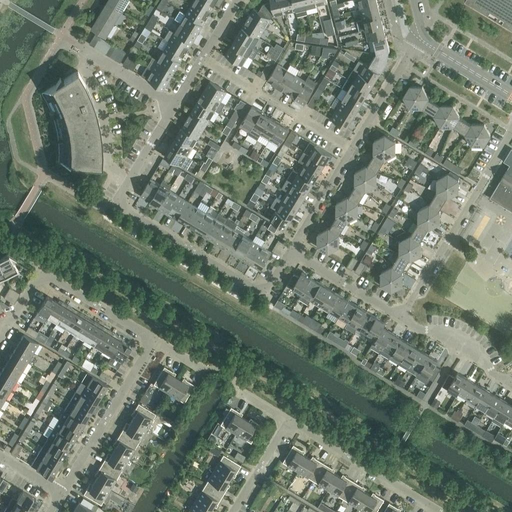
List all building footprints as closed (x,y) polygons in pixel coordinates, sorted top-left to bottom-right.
[(128,0),(109,0),(108,3),(107,2),(122,11),(128,0)] [(161,0),(158,7),(163,10),(168,3),(162,0),(161,0)] [(194,0),(192,5),(208,15),(214,6),(204,0),(194,0)] [(270,0),(271,2),(263,4),(272,17),(285,13),(281,0),(270,0)] [(296,11),(293,0),(281,0),(285,13),(296,11)] [(308,14),(306,8),(304,0),(293,0),(296,11),(297,17),(308,14)] [(304,0),(306,8),(317,6),(315,0),(304,0)] [(357,0),(360,9),(378,5),(376,0),(357,0)] [(511,0),(464,0),(465,0),(487,14),(489,10),(505,20),(503,23),(511,28),(511,0)] [(122,11),(107,2),(108,3),(105,8),(104,7),(99,15),(114,24),(122,11)] [(259,12),(254,9),(248,18),(265,28),(272,17),(263,4),(259,12)] [(186,14),(203,24),(208,15),(192,5),(186,14)] [(363,20),(380,15),(378,5),(360,9),(363,20)] [(180,23),(197,33),(203,24),(186,14),(180,23)] [(114,24),(99,15),(95,23),(96,23),(93,28),(92,28),(91,28),(106,37),(114,24)] [(356,21),(359,32),(365,30),(383,26),(380,15),(363,20),(356,21)] [(148,21),(145,27),(152,31),(157,22),(156,21),(151,18),(148,21)] [(265,28),(248,18),(242,27),(259,38),(265,28)] [(175,32),(192,43),(197,33),(180,23),(175,32)] [(333,26),(325,28),(327,36),(335,34),(333,26)] [(365,30),(368,41),(373,40),(373,39),(385,36),(383,26),(365,30)] [(259,38),(242,27),(237,37),(254,47),(259,38)] [(169,42),(186,52),(192,43),(175,32),(169,42)] [(95,34),(89,44),(94,47),(100,37),(95,34)] [(373,39),(373,40),(377,54),(388,55),(389,51),(390,51),(386,36),(385,36),(373,39)] [(100,50),(106,40),(100,37),(94,47),(100,50)] [(254,47),(237,37),(231,46),(248,56),(254,47)] [(105,53),(111,44),(106,40),(100,50),(105,53)] [(137,40),(134,46),(140,49),(143,43),(137,40)] [(164,51),(181,61),(186,52),(169,42),(164,51)] [(277,43),(275,47),(276,48),(282,51),(284,48),(284,47),(277,43)] [(110,57),(116,47),(111,44),(105,53),(110,57)] [(321,55),(322,46),(313,45),(312,54),(321,55)] [(225,56),(242,66),(248,56),(231,46),(225,56)] [(115,60),(121,50),(116,47),(110,57),(115,60)] [(275,47),(269,56),(276,61),(279,55),(282,51),(276,48),(275,47)] [(137,53),(132,49),(128,55),(134,58),(137,53)] [(120,63),(126,53),(121,50),(115,60),(120,63)] [(158,60),(175,70),(181,61),(164,51),(158,60)] [(377,54),(369,66),(380,73),(388,60),(388,55),(377,54)] [(123,64),(128,67),(134,58),(128,55),(123,64)] [(152,69),(169,80),(175,70),(158,60),(152,69)] [(380,73),(369,66),(364,63),(359,61),(354,70),(374,82),(380,73)] [(277,64),(267,81),(277,87),(287,70),(277,64)] [(263,73),(267,75),(270,70),(265,67),(262,72),(263,73)] [(326,74),(333,78),(337,72),(335,71),(330,68),(326,74)] [(147,79),(164,89),(169,80),(152,69),(147,79)] [(96,110),(91,96),(85,83),(78,70),(63,80),(60,77),(55,85),(47,90),(53,100),(58,110),(61,120),(64,131),(66,142),(66,153),(66,164),(75,165),(83,170),(85,166),(102,168),(102,153),(102,138),(99,124),(99,121),(96,110)] [(287,70),(277,87),(286,92),(296,75),(287,70)] [(374,82),(354,70),(348,79),(369,91),(374,82)] [(296,75),(286,92),(295,98),(305,81),(296,75)] [(324,77),(321,83),(326,86),(329,80),(324,77)] [(369,91),(348,79),(342,88),(347,91),(363,101),(369,91)] [(227,91),(210,81),(204,91),(221,101),(227,91)] [(305,104),(315,87),(305,81),(295,98),(305,104)] [(422,87),(410,86),(404,97),(410,108),(422,87)] [(422,108),(428,98),(422,87),(410,108),(422,108)] [(347,91),(342,88),(337,97),(342,100),(357,110),(363,101),(347,91)] [(221,101),(204,91),(198,100),(215,110),(221,101)] [(307,105),(313,108),(320,98),(314,94),(307,105)] [(440,106),(428,98),(422,108),(434,116),(440,106)] [(215,110),(198,100),(193,109),(210,120),(215,110)] [(247,104),(241,100),(235,110),(241,113),(247,104)] [(357,110),(342,100),(336,110),(352,119),(357,110)] [(441,105),(440,106),(434,116),(440,126),(453,105),(441,105)] [(453,127),(459,117),(459,116),(453,105),(440,126),(453,127)] [(252,107),(242,123),(251,129),(261,112),(252,107)] [(210,120),(193,109),(187,119),(204,129),(210,120)] [(331,119),(346,128),(352,119),(336,110),(331,119)] [(251,129),(245,139),(255,144),(260,135),(270,118),(261,112),(251,129)] [(471,125),(459,117),(453,127),(465,134),(471,125)] [(270,118),(260,135),(270,140),(280,123),(270,118)] [(204,129),(187,119),(182,128),(199,138),(204,129)] [(279,146),(289,129),(280,123),(270,140),(279,146)] [(472,124),(471,125),(465,134),(472,145),(484,124),(472,124)] [(490,135),(484,124),(472,145),(484,145),(490,135)] [(390,132),(397,136),(400,131),(393,127),(390,132)] [(199,138),(182,128),(176,137),(193,147),(199,138)] [(286,140),(292,144),(297,134),(292,131),(286,140)] [(385,135),(374,141),(395,154),(395,141),(385,135)] [(193,147),(176,137),(170,146),(187,157),(193,147)] [(408,143),(416,147),(418,143),(411,139),(408,143)] [(374,154),(375,154),(384,160),(395,154),(374,141),(374,154)] [(221,146),(213,142),(211,145),(218,150),(221,146)] [(331,154),(310,142),(304,151),(325,164),(331,154)] [(187,157),(170,146),(165,156),(187,169),(192,160),(187,157)] [(213,147),(208,156),(213,159),(218,150),(213,147)] [(511,148),(504,161),(510,165),(490,198),(511,211),(511,148)] [(257,161),(261,154),(254,150),(250,157),(257,161)] [(304,164),(319,173),(325,164),(304,151),(299,161),(304,164)] [(433,158),(441,163),(444,158),(436,153),(433,158)] [(375,154),(367,166),(377,172),(384,160),(375,154)] [(205,163),(204,162),(202,165),(207,169),(213,160),(208,157),(205,163)] [(163,158),(160,164),(170,169),(173,164),(163,158)] [(443,164),(460,174),(462,170),(446,160),(443,164)] [(173,164),(170,169),(173,171),(179,175),(182,170),(176,166),(173,164)] [(304,164),(298,173),(314,182),(319,173),(304,164)] [(366,166),(355,172),(377,184),(377,172),(367,166),(366,166)] [(287,179),(308,191),(314,182),(298,173),(293,170),(287,179)] [(355,185),(356,185),(366,191),(376,185),(377,184),(355,172),(355,185)] [(448,173),(437,179),(459,192),(459,180),(448,173)] [(151,179),(140,196),(150,202),(160,185),(151,179)] [(282,188),(287,191),(302,201),(308,191),(287,179),(282,188)] [(437,179),(437,192),(447,198),(459,192),(437,179)] [(159,207),(169,190),(160,185),(150,202),(159,207)] [(356,185),(348,197),(358,203),(366,191),(356,185)] [(168,213),(179,196),(169,190),(159,207),(168,213)] [(281,201),(297,210),(302,201),(287,191),(281,201)] [(439,210),(447,198),(437,192),(429,204),(439,210)] [(178,218),(188,201),(179,196),(168,213),(178,218)] [(358,216),(358,203),(348,197),(337,203),(358,216)] [(276,210),(291,219),(297,210),(281,201),(276,198),(271,207),(276,210)] [(187,224),(197,207),(188,201),(178,218),(187,224)] [(347,222),(358,216),(337,203),(336,216),(337,216),(347,222)] [(440,211),(439,210),(429,204),(419,210),(440,223),(440,211)] [(196,230),(206,213),(197,207),(187,224),(196,230)] [(270,219),(285,229),(291,219),(276,210),(270,219)] [(429,229),(440,223),(419,210),(418,223),(428,229),(429,229)] [(205,235),(216,218),(206,213),(196,230),(205,235)] [(215,241),(228,219),(219,213),(216,218),(205,235),(215,241)] [(339,234),(347,222),(337,216),(330,228),(339,234)] [(380,230),(385,232),(392,221),(387,218),(380,230)] [(224,246),(237,225),(237,224),(228,219),(215,241),(224,246)] [(421,241),(428,229),(418,223),(411,235),(421,241)] [(233,252),(243,235),(246,231),(237,225),(224,246),(233,252)] [(339,247),(339,234),(330,228),(329,228),(318,234),(339,247)] [(328,253),(339,247),(318,234),(318,247),(328,253)] [(242,257),(253,241),(243,235),(233,252),(242,257)] [(421,242),(421,241),(411,235),(400,241),(421,254),(421,242)] [(252,263),(262,246),(253,241),(242,257),(252,263)] [(410,260),(421,254),(400,241),(400,254),(409,260),(410,260)] [(261,269),(271,252),(262,246),(252,263),(261,269)] [(476,252),(472,259),(481,264),(485,258),(476,252)] [(9,254),(0,258),(0,265),(5,277),(18,271),(13,263),(16,259),(9,254)] [(402,272),(409,260),(400,254),(392,266),(402,272)] [(366,256),(363,262),(369,266),(373,260),(366,256)] [(358,260),(353,257),(347,267),(352,270),(358,260)] [(360,275),(366,264),(361,261),(355,272),(360,275)] [(403,273),(402,272),(392,266),(381,272),(402,285),(403,273)] [(302,272),(299,277),(294,274),(287,286),(301,295),(302,295),(302,294),(311,278),(302,272)] [(391,291),(402,285),(381,272),(381,285),(391,291)] [(302,294),(302,295),(301,295),(299,299),(308,304),(311,299),(321,284),(311,278),(302,294)] [(321,284),(311,299),(320,305),(330,289),(321,284)] [(20,294),(10,287),(7,293),(17,299),(20,294)] [(330,289),(320,305),(330,310),(339,295),(330,289)] [(4,298),(14,304),(17,299),(7,293),(4,298)] [(339,295),(330,310),(339,316),(348,301),(339,295)] [(47,296),(38,311),(47,317),(56,301),(47,296)] [(62,301),(60,304),(56,301),(47,317),(56,322),(67,304),(62,301)] [(348,301),(339,316),(348,322),(358,306),(348,301)] [(68,308),(69,306),(67,304),(56,322),(66,328),(75,313),(68,308)] [(291,311),(284,306),(282,310),(289,314),(291,311)] [(358,306),(348,322),(357,327),(367,312),(358,306)] [(80,312),(79,315),(75,313),(66,328),(75,334),(86,316),(80,312)] [(367,312),(357,327),(367,333),(376,317),(367,312)] [(93,324),(90,321),(91,319),(86,316),(75,334),(84,339),(93,324)] [(383,328),(386,323),(376,317),(367,333),(376,338),(382,328),(383,328)] [(313,320),(309,326),(317,331),(320,326),(321,325),(313,320)] [(99,327),(100,324),(95,321),(93,324),(84,339),(93,345),(103,329),(99,327)] [(38,332),(28,326),(25,331),(36,338),(39,332),(38,332)] [(376,338),(373,343),(371,347),(380,353),(392,333),(383,328),(382,328),(376,338)] [(108,329),(107,332),(103,329),(93,345),(103,350),(113,332),(108,329)] [(48,337),(38,331),(38,332),(39,332),(36,338),(44,343),(47,339),(48,337)] [(117,338),(119,336),(113,332),(103,350),(112,356),(121,341),(117,338)] [(389,358),(401,339),(392,333),(380,353),(389,358)] [(39,343),(24,334),(18,344),(33,353),(39,343)] [(398,364),(410,344),(401,339),(389,358),(398,364)] [(117,369),(131,346),(121,341),(112,356),(108,363),(117,369)] [(12,353),(28,362),(33,353),(18,344),(12,353)] [(408,370),(410,365),(419,350),(410,344),(398,364),(408,370)] [(61,345),(57,351),(63,354),(65,351),(64,350),(66,348),(61,345)] [(429,355),(419,350),(410,365),(408,370),(417,375),(419,371),(429,355)] [(28,362),(12,353),(7,362),(22,371),(28,362)] [(435,366),(438,361),(429,355),(419,371),(417,375),(416,377),(425,383),(428,382),(430,379),(434,381),(441,369),(435,366)] [(380,374),(383,368),(379,366),(380,365),(375,361),(370,368),(380,374)] [(1,371),(17,381),(22,371),(7,362),(1,371)] [(174,376),(173,372),(164,367),(153,384),(169,393),(178,378),(174,376)] [(17,381),(1,371),(0,373),(0,383),(11,390),(17,381)] [(109,382),(112,377),(102,371),(99,376),(109,382)] [(108,385),(87,372),(81,382),(102,394),(108,385)] [(455,377),(449,374),(442,386),(457,395),(458,394),(467,379),(457,373),(455,377)] [(195,385),(186,380),(182,381),(178,378),(169,393),(184,403),(195,385)] [(458,394),(467,400),(476,384),(467,379),(458,394)] [(102,394),(81,382),(76,391),(96,404),(102,394)] [(0,395),(5,399),(11,390),(0,383),(0,395)] [(476,384),(467,400),(476,405),(485,390),(477,384),(476,384)] [(420,390),(417,396),(422,399),(425,393),(420,390)] [(485,390),(476,405),(485,411),(495,395),(485,390)] [(96,404),(76,391),(70,400),(91,413),(96,404)] [(495,395),(485,411),(495,416),(504,401),(495,395)] [(437,408),(441,402),(435,399),(431,405),(437,408)] [(91,413),(70,400),(64,410),(85,422),(91,413)] [(511,405),(504,401),(495,416),(492,421),(501,426),(504,422),(511,408),(511,405)] [(156,414),(138,403),(133,412),(134,416),(132,420),(147,429),(156,414)] [(240,416),(240,412),(231,407),(220,424),(236,434),(245,419),(240,416)] [(85,422),(64,410),(59,419),(79,431),(85,422)] [(79,431),(59,419),(53,428),(74,441),(79,431)] [(262,425),(253,420),(249,421),(245,419),(236,434),(251,443),(262,425)] [(465,424),(464,425),(470,428),(473,431),(474,431),(474,430),(477,425),(468,419),(465,424)] [(129,424),(125,425),(120,434),(138,444),(147,429),(132,420),(129,424)] [(474,430),(474,431),(478,434),(482,428),(477,425),(474,430)] [(74,441),(53,428),(48,437),(68,450),(74,441)] [(496,436),(492,433),(488,439),(492,442),(496,436)] [(115,442),(116,446),(113,450),(129,459),(138,444),(120,434),(115,442)] [(68,450),(48,437),(42,447),(63,459),(68,450)] [(16,456),(22,446),(17,443),(11,453),(16,456)] [(213,445),(209,451),(214,454),(215,452),(218,454),(220,450),(218,449),(218,448),(213,445)] [(303,454),(303,450),(294,445),(283,462),(298,472),(307,457),(303,454)] [(63,459),(42,447),(37,456),(57,468),(63,459)] [(111,455),(107,455),(102,464),(119,474),(129,459),(113,450),(111,455)] [(235,474),(241,465),(223,455),(214,470),(229,479),(232,475),(235,474)] [(31,465),(51,478),(57,468),(37,456),(31,465)] [(315,458),(312,459),(307,457),(298,472),(313,481),(324,463),(315,458)] [(333,472),(333,468),(324,463),(313,481),(328,490),(337,475),(333,472)] [(97,472),(98,476),(95,480),(110,490),(119,474),(102,464),(97,472)] [(228,487),(226,484),(229,479),(214,470),(205,485),(222,496),(228,487)] [(345,476),(342,478),(337,475),(328,490),(343,499),(354,481),(345,476)] [(2,492),(8,482),(3,479),(0,483),(0,491),(1,492),(2,492)] [(93,485),(89,485),(83,494),(101,505),(110,490),(95,480),(93,485)] [(363,490),(363,487),(354,481),(343,499),(359,508),(368,493),(363,490)] [(133,483),(129,489),(135,493),(139,486),(133,483)] [(213,505),(217,504),(222,496),(205,485),(196,500),(211,509),(213,505)] [(38,500),(22,491),(17,500),(32,510),(38,500)] [(377,511),(384,500),(376,494),(372,496),(368,493),(359,508),(364,511),(377,511)] [(94,504),(83,497),(80,502),(79,502),(72,511),(94,511),(95,511),(91,509),(94,504)] [(30,511),(32,510),(17,500),(12,498),(7,507),(15,511),(30,511)] [(209,511),(211,509),(196,500),(188,511),(209,511)] [(398,511),(398,508),(389,503),(383,511),(398,511)]
